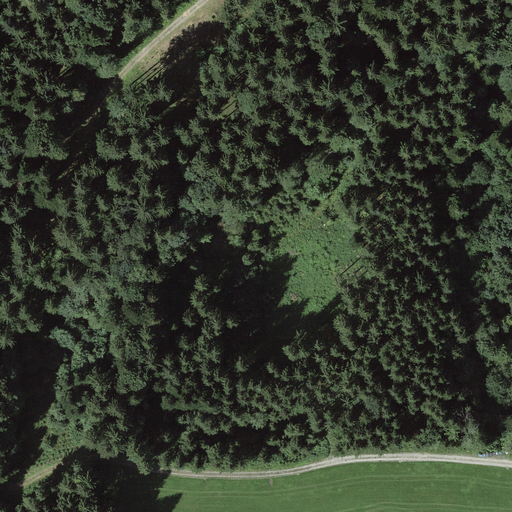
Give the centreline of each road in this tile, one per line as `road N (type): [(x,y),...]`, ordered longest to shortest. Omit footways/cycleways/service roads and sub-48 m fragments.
road 1 (track): [(511,463),(415,454),(225,475),(94,454),(33,479),(0,482)]
road 2 (track): [(210,0),(133,58),(67,158),(38,248)]
